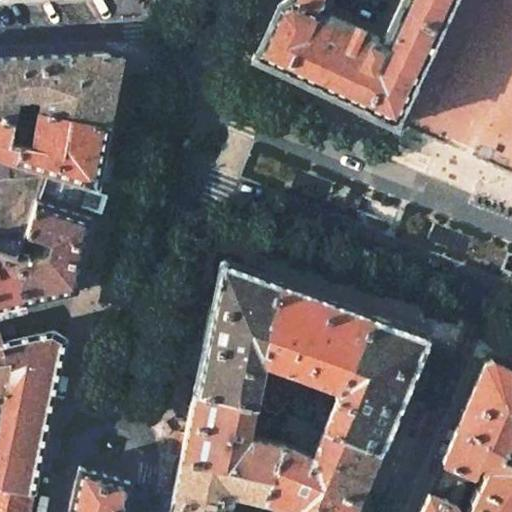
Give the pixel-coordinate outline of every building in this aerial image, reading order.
[(281,0),(278,2),(277,1),(254,50),(253,50),(251,55),(256,58),(256,57),(296,76),(299,77),(360,106),(360,107),(398,125),(417,83),(416,83),(455,0),(281,0)] [(41,96),(38,107),(109,122),(123,54),(107,51),(0,56),(0,116),(13,120),(15,119),(18,98),(26,98),(29,97),(30,95),(41,96)] [(45,169),(97,185),(100,170),(109,122),(38,107),(15,119),(13,120),(12,146),(19,147),(15,160),(45,169)] [(0,154),(3,156),(15,160),(19,147),(12,146),(13,120),(0,116),(0,154)] [(0,233),(24,233),(30,214),(35,197),(76,210),(91,215),(94,200),(97,185),(15,160),(3,156),(0,155),(0,233)] [(24,299),(76,288),(87,231),(91,215),(76,210),(35,197),(30,214),(24,233),(17,258),(24,299)] [(0,304),(24,299),(17,258),(0,252),(0,304)] [(206,323),(193,387),(195,388),(194,389),(255,402),(264,359),(280,277),(272,275),(224,257),(224,258),(220,260),(219,259),(206,323)] [(264,359),(340,387),(341,387),(371,311),(370,311),(365,309),(280,277),(264,359)] [(371,311),(341,387),(340,387),(323,426),(381,449),(381,448),(383,448),(431,336),(430,336),(429,333),(429,332),(379,314),(371,311)] [(0,511),(28,511),(65,337),(60,333),(53,328),(1,340),(0,338),(0,511)] [(511,367),(492,357),(484,359),(457,424),(505,447),(506,442),(511,445),(511,444),(511,437),(509,436),(511,430),(511,367)] [(248,434),(255,402),(194,389),(181,455),(271,474),(281,441),(248,434)] [(272,390),(266,406),(273,408),(291,414),(310,421),(316,406),(272,390)] [(274,431),(283,434),(286,427),(291,414),(273,408),(270,421),(274,431)] [(304,435),(310,421),(291,414),(286,427),(304,435)] [(457,504),(428,491),(419,511),(511,511),(511,463),(498,457),(505,447),(457,424),(442,459),(471,472),(474,472),(478,461),(487,465),(478,486),(475,484),(468,498),(471,500),(464,511),(455,511),(458,506),(457,504)] [(311,453),(281,441),(271,474),(264,498),(293,510),(291,511),(354,511),(381,449),(323,426),(311,453)] [(511,450),(505,447),(498,457),(511,463),(511,450)] [(239,492),(264,498),(271,474),(181,455),(172,497),(228,508),(229,503),(234,487),(239,492)] [(457,504),(471,472),(442,459),(428,491),(457,504)] [(68,511),(124,511),(129,479),(79,464),(68,511)] [(226,511),(228,508),(172,497),(168,511),(226,511)] [(243,507),(229,503),(228,508),(240,511),(258,511),(262,502),(248,499),(246,501),(243,507)]
